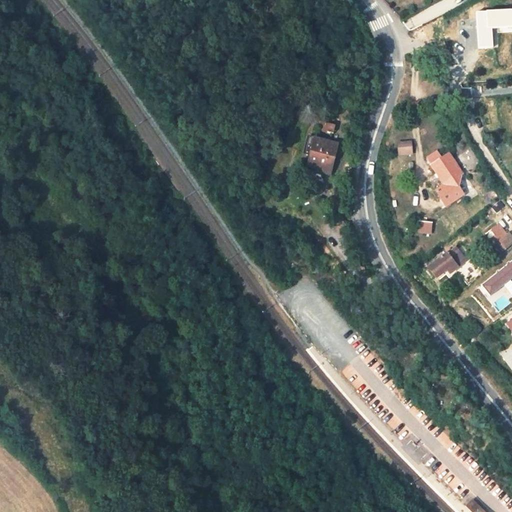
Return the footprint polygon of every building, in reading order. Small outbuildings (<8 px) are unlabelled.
[(438,29),(434,23),(422,29),(426,36),(438,29)] [(334,133),(336,125),(321,121),(319,129),(334,133)] [(331,171),(338,145),(315,139),(308,165),(318,167),(331,171)] [(398,141),(399,155),(414,154),(413,140),(398,141)] [(426,158),(445,186),(435,193),(445,209),(463,195),(457,187),(453,180),(459,176),(461,174),(449,155),(443,158),(438,151),(434,153),(426,158)] [(418,221),(418,233),(433,233),(433,221),(418,221)] [(500,253),(511,243),(511,237),(508,233),(499,240),(496,236),(489,241),(500,253)] [(456,248),(447,254),(428,268),(436,278),(443,272),(447,270),(450,273),(458,267),(467,261),(456,248)] [(471,498),(464,506),(470,511),(485,511),(482,509),(471,498)]
